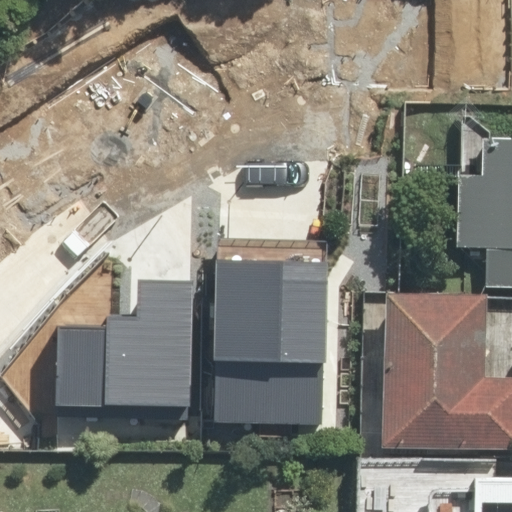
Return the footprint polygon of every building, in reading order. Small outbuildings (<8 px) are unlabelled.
[(482,282),(511,284),(511,133),(463,129),(454,241),(485,243),(482,282)] [(511,315),(483,314),(482,288),(375,283),(373,337),(387,337),(383,438),(511,442),(511,315)] [(403,511),(406,460),(359,458),(356,511),(403,511)] [(406,460),(403,511),(474,511),(477,464),(406,460)] [(511,511),(511,465),(477,464),(474,511),(511,511)]
